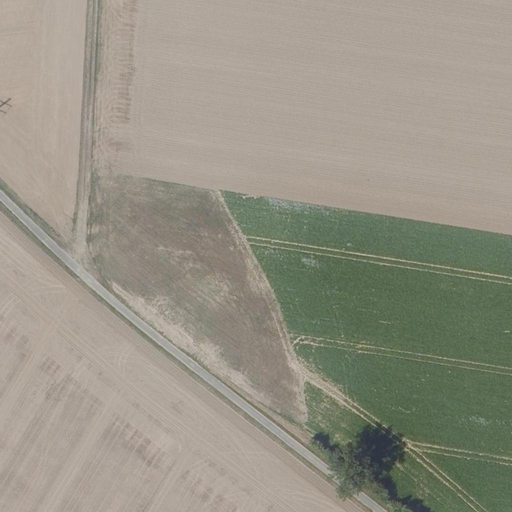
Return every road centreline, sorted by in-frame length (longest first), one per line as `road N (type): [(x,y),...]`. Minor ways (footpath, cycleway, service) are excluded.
road 1 (unclassified): [(380,511),(122,311),(0,187)]
road 2 (track): [(73,261),(96,0)]
